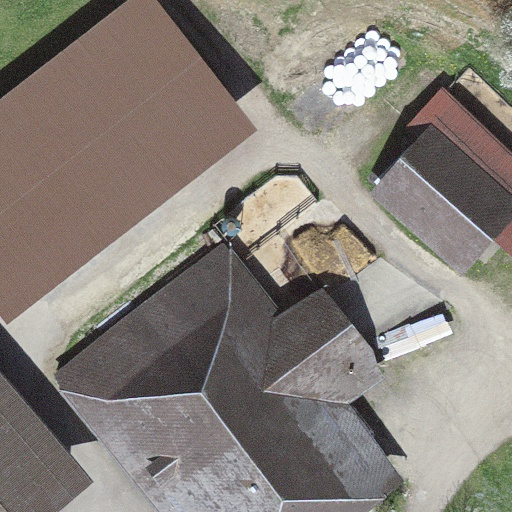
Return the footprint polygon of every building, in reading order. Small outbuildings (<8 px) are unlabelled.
[(141,5),(0,114),(0,268),(6,276),(222,109),(141,5)] [(377,27),(285,97),(311,130),(402,61),(377,27)] [(511,236),(511,154),(443,89),(411,123),(428,140),(388,182),(456,247),(488,214),(511,236)] [(303,511),(361,465),(302,393),(359,346),(350,336),(440,292),(366,244),(311,288),(274,319),(210,242),(66,360),(190,511),(303,511)] [(0,511),(21,511),(65,475),(0,397),(0,511)]
